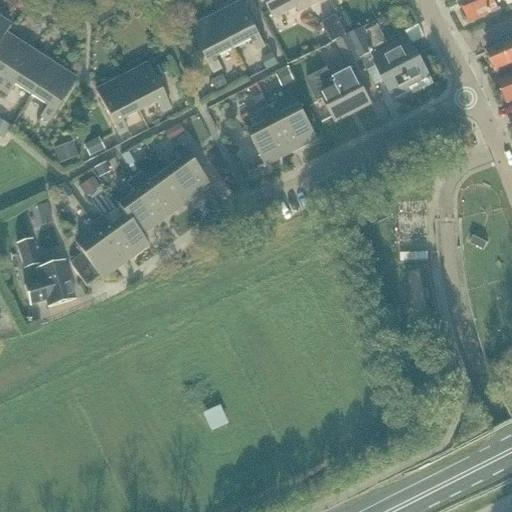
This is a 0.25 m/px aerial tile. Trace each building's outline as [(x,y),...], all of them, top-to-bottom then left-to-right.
[(262,0),(273,22),(296,10),(299,15),(317,5),(314,0),(262,0)] [(461,0),(459,1),(468,23),(497,11),(494,4),(502,0),(461,0)] [(216,18),(233,50),(249,42),(255,53),(264,48),(241,5),(216,18)] [(336,42),(347,37),(336,17),(326,22),(336,42)] [(216,59),(233,50),(216,18),(191,31),(213,75),(221,70),(216,59)] [(9,28),(9,27),(0,21),(0,40),(3,36),(4,37),(9,28)] [(377,27),(375,28),(373,25),(363,30),(348,38),(361,61),(374,88),(382,84),(389,98),(392,96),(395,101),(410,93),(412,97),(433,86),(412,45),(408,47),(402,36),(386,44),(377,27)] [(0,93),(27,51),(4,37),(3,36),(0,40),(0,93)] [(349,68),(361,61),(348,38),(337,44),(344,58),(349,68)] [(511,43),(486,54),(494,75),(511,67),(511,43)] [(30,98),(51,67),(27,51),(0,93),(7,98),(14,88),(30,98)] [(262,70),(275,64),(269,54),(257,60),(262,70)] [(170,112),(157,87),(169,80),(160,63),(148,69),(147,67),(121,80),(139,114),(156,105),(161,116),(170,112)] [(51,67),(30,98),(46,109),(40,119),(48,125),(75,82),(51,67)] [(287,69),(276,74),(282,87),(293,82),(287,69)] [(370,107),(356,79),(352,71),(333,80),(328,70),(306,80),(317,104),(323,101),(332,119),(353,109),(356,115),(370,107)] [(215,93),(227,87),(222,78),(211,84),(215,93)] [(511,78),(498,84),(506,105),(511,102),(511,78)] [(122,122),(139,114),(121,80),(96,93),(119,138),(128,133),(122,122)] [(259,115),(260,114),(268,110),(262,98),(253,102),(259,115)] [(317,142),(299,107),(281,117),(276,106),(268,110),(292,155),(317,142)] [(266,168),(292,155),(268,110),(260,114),(265,124),(248,134),(266,168)] [(0,141),(2,142),(9,132),(0,126),(0,141)] [(182,137),(177,126),(168,131),(173,142),(182,137)] [(83,148),(90,160),(104,153),(98,140),(83,148)] [(76,159),(71,146),(54,152),(59,165),(76,159)] [(163,174),(186,205),(209,188),(179,148),(171,153),(179,163),(163,174)] [(128,167),(133,164),(127,155),(120,158),(125,166),(128,167)] [(104,166),(94,171),(98,180),(109,174),(104,166)] [(186,205),(163,174),(147,187),(140,177),(134,182),(164,222),(183,208),(186,205)] [(85,199),(98,189),(91,180),(78,190),(85,199)] [(125,218),(141,239),(164,222),(134,182),(125,188),(132,197),(118,208),(125,218)] [(62,186),(54,192),(62,202),(70,196),(62,186)] [(36,203),(25,206),(30,225),(41,222),(36,203)] [(101,220),(94,226),(125,267),(140,255),(149,249),(141,239),(125,218),(117,225),(109,230),(101,220)] [(82,257),(71,265),(73,273),(77,278),(83,285),(86,289),(98,280),(102,284),(115,274),(118,272),(122,269),(125,267),(94,226),(88,230),(95,241),(92,243),(79,253),(82,257)] [(15,245),(22,271),(39,266),(32,241),(15,245)] [(75,304),(69,280),(65,266),(37,273),(41,285),(24,289),(30,309),(46,304),(48,311),(75,304)] [(190,412),(198,431),(215,424),(208,405),(190,412)]
